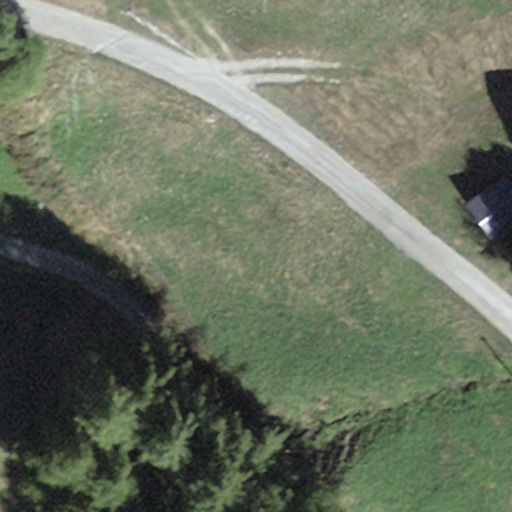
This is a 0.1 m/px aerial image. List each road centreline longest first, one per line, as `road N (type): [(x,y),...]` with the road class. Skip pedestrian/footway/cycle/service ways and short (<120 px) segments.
road 1 (track): [(511,317),(285,133),(194,73),(0,0)]
road 2 (track): [(270,511),(153,335),(82,276),(0,245)]
road 3 (track): [(511,88),(468,93),(298,70),(230,81),(194,73)]
